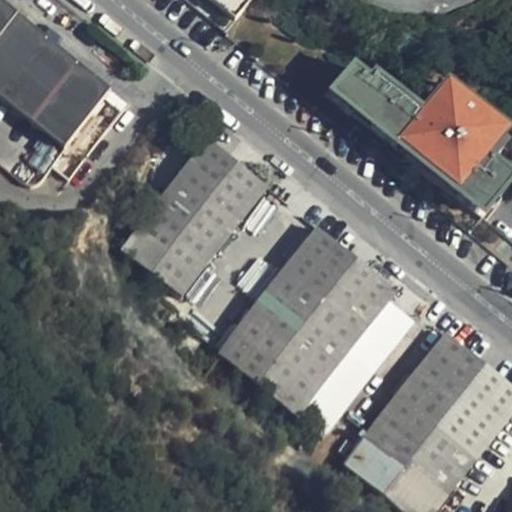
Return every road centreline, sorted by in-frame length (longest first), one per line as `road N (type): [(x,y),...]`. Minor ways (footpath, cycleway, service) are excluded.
road 1 (secondary): [(511,325),(116,0)]
road 2 (unknown): [(14,0),(138,104),(190,60)]
road 3 (unknown): [(138,104),(60,197),(19,193),(0,178)]
